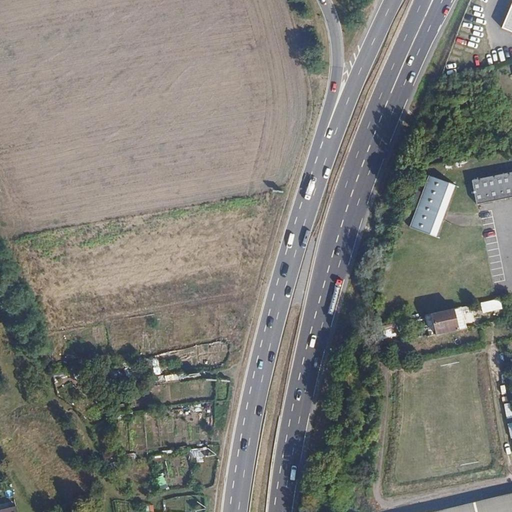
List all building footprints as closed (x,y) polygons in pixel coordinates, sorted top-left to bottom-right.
[(511,0),(507,0),(498,27),(511,32),(511,0)] [(502,100),(492,64),(481,67),(482,73),(488,72),(497,101),(502,100)] [(474,117),(469,97),(453,101),(458,121),(474,117)] [(511,171),(474,180),(479,205),(511,197),(511,171)] [(407,226),(432,236),(453,183),(427,173),(421,190),(416,188),(409,207),(413,208),(407,226)] [(487,309),(501,306),(499,299),(485,302),(487,309)] [(461,307),(453,309),(458,329),(465,327),(461,307)] [(424,315),(428,336),(458,329),(453,309),(424,315)] [(416,317),(421,337),(423,337),(428,336),(424,315),(416,317)] [(193,457),(204,457),(204,449),(193,449),(193,457)] [(163,475),(157,478),(163,490),(169,487),(163,475)] [(511,489),(496,494),(500,508),(511,504),(511,489)] [(511,511),(511,504),(500,508),(496,494),(424,511),(511,511)]
